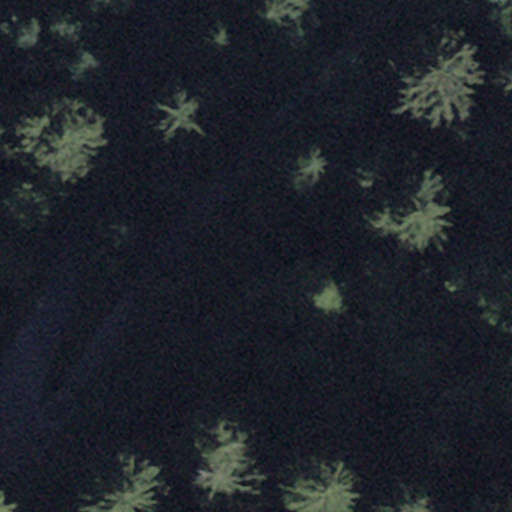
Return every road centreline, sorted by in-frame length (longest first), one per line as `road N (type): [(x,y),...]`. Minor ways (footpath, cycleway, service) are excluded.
road 1 (track): [(378,0),(37,429),(0,446)]
road 2 (unclassified): [(0,446),(19,359),(160,0)]
